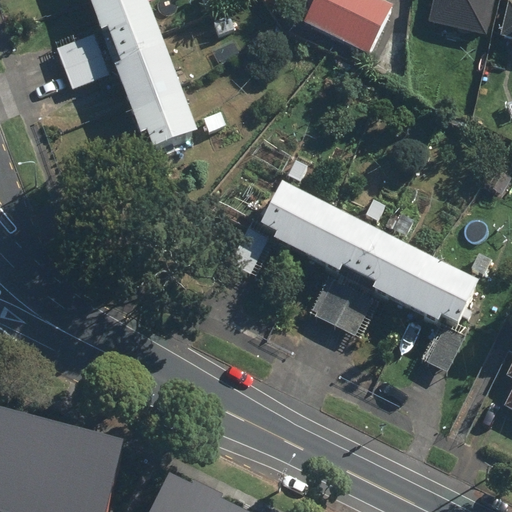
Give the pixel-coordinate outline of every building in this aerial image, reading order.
[(158,155),(203,138),(230,128),(225,115),(198,125),(151,0),(91,0),(144,140),(151,138),(158,155)] [(320,0),(307,25),(369,59),(394,14),(370,0),(320,0)] [(441,0),(436,26),(490,39),(499,0),(441,0)] [(511,3),(508,3),(502,38),(511,39),(511,3)] [(233,13),(210,27),(220,42),(242,29),(233,13)] [(97,38),(59,54),(76,95),(114,79),(97,38)] [(384,299),(444,329),(427,364),(451,377),(475,329),(465,324),(485,285),(285,187),(264,230),(280,238),(276,246),(332,273),(310,317),(362,343),(384,299)] [(422,223),(399,212),(389,232),(413,243),(422,223)] [(0,409),(0,511),(107,511),(125,440),(0,409)] [(205,511),(160,490),(149,511),(205,511)]
